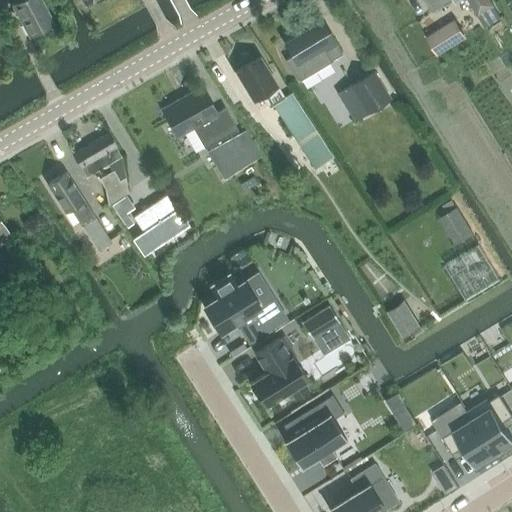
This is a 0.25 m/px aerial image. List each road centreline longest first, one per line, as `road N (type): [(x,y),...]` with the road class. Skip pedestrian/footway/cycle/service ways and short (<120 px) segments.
road 1 (unclassified): [(0,146),(258,0)]
road 2 (residential): [(286,511),(202,377)]
